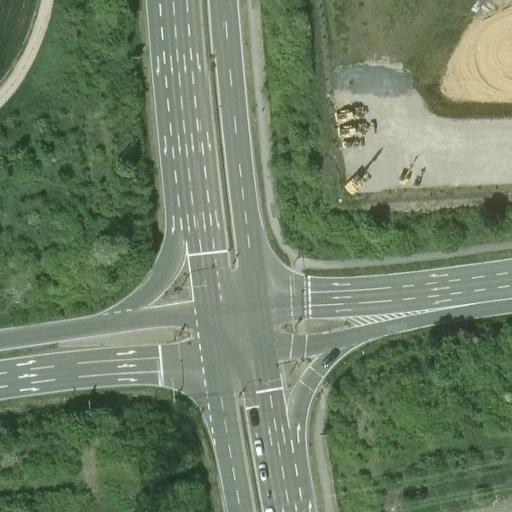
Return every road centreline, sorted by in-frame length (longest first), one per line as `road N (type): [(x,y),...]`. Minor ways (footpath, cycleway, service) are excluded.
road 1 (secondary): [(255,309),(222,0)]
road 2 (secondary): [(174,0),(198,219)]
road 3 (motorway): [(0,384),(214,365)]
road 4 (primary): [(214,365),(241,511)]
road 5 (motorway): [(198,219),(176,277),(115,327)]
road 6 (unclassified): [(392,309),(255,309)]
road 7 (unclassified): [(273,455),(343,343)]
road 8 (unclassified): [(392,309),(511,290)]
